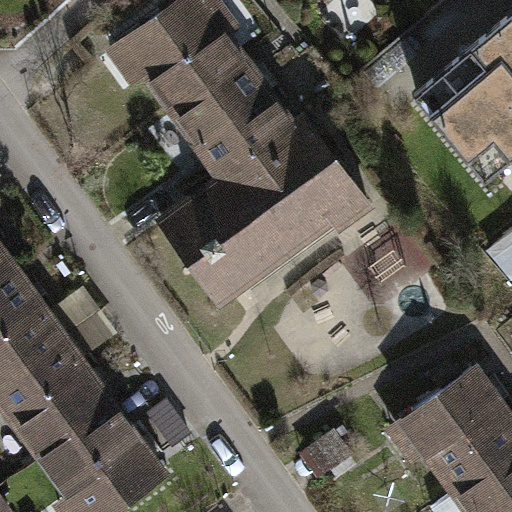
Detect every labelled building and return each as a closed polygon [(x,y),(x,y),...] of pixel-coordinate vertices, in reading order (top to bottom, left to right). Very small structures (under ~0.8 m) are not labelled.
[(177,0),(122,40),(173,110),(245,57),(203,0),(177,0)] [(511,2),(480,29),(511,69),(511,2)] [(511,69),(480,29),(415,82),(485,169),(511,147),(511,69)] [(173,110),(223,176),(294,124),(245,57),(173,110)] [(306,116),(294,124),(223,176),(164,219),(221,298),(341,212),(336,204),(358,189),(306,116)] [(511,226),(488,247),(511,275),(511,226)] [(114,511),(170,472),(0,232),(0,404),(61,490),(45,501),(52,511),(114,511)] [(433,473),(445,488),(511,438),(511,415),(471,360),(376,430),(417,485),(433,473)] [(511,511),(511,438),(445,488),(462,511),(511,511)]
